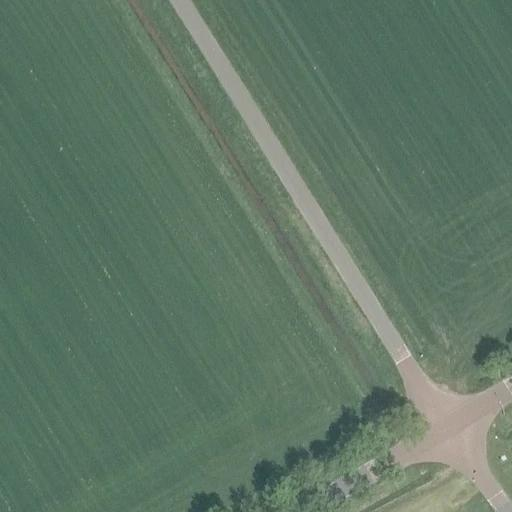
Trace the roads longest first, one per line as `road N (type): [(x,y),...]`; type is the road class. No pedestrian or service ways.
road 1 (unclassified): [(441,430),(171,0)]
road 2 (tertiary): [(299,511),(441,430)]
